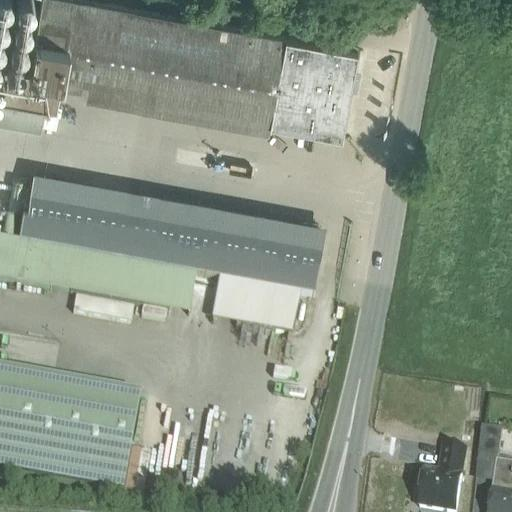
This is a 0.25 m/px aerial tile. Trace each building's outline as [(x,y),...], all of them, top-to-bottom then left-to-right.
[(288,36),(91,0),(39,0),(34,35),(33,35),(27,70),(61,76),(86,80),(273,115),(274,115),(288,36)] [(360,49),(288,36),(274,115),(273,115),(272,122),(344,136),(360,49)] [(61,76),(27,70),(6,69),(1,100),(0,99),(0,117),(37,124),(40,107),(55,110),(61,76)] [(271,128),(272,122),(273,115),(86,80),(83,94),(271,128)] [(30,182),(326,236),(328,222),(33,168),(30,182)] [(326,236),(30,182),(19,245),(196,278),(219,282),(300,297),(314,299),(326,236)] [(19,245),(0,241),(0,282),(11,285),(19,245)] [(19,245),(11,285),(189,317),(196,278),(19,245)] [(300,297),(219,282),(211,322),(293,337),(300,297)] [(0,474),(28,479),(46,381),(0,372),(0,474)] [(46,381),(28,479),(123,496),(141,398),(46,381)] [(502,431),(481,428),(476,478),(494,481),(495,473),(496,467),(497,467),(497,466),(502,431)] [(465,453),(445,449),(443,461),(463,464),(465,453)] [(463,464),(443,461),(440,475),(426,472),(420,508),(445,511),(455,511),(461,478),(460,478),(463,464)] [(511,469),(497,466),(497,467),(496,467),(495,473),(511,475),(511,469)] [(511,475),(495,473),(494,481),(493,492),(511,495),(511,475)] [(511,511),(511,495),(493,492),(489,511),(511,511)]
